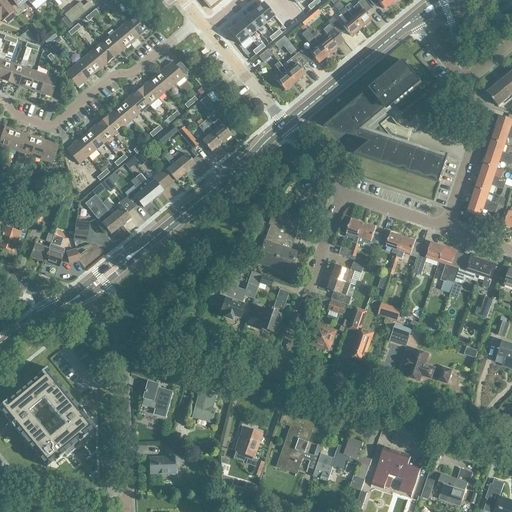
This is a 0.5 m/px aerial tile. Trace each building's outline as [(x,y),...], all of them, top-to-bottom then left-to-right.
[(17,16),(9,7),(2,0),(0,0),(0,17),(1,17),(3,20),(13,12),(17,17),(17,16)] [(27,1),(28,1),(27,0),(11,0),(14,3),(9,7),(17,16),(26,8),(23,5),(27,1)] [(203,0),(211,9),(222,0),(203,0)] [(361,28),(353,18),(349,13),(345,8),(337,0),(332,0),(330,2),(347,23),(343,27),(351,37),(361,28)] [(349,13),(353,18),(361,28),(371,20),(366,14),(371,10),(363,0),(361,0),(357,3),(363,10),(358,14),(349,4),(345,8),(349,13)] [(384,9),(394,1),(393,0),(368,0),(375,7),(379,3),(384,9)] [(388,18),(408,1),(407,0),(401,0),(385,14),(388,18)] [(66,17),(71,24),(92,7),(88,3),(83,7),(80,2),(64,15),(66,17)] [(263,3),(254,10),(266,24),(274,17),(263,3)] [(300,22),(304,27),(321,13),(317,9),(300,22)] [(254,10),(246,17),(257,31),(266,24),(254,10)] [(127,22),(139,37),(148,29),(136,15),(127,22)] [(66,30),(72,25),(71,24),(66,17),(59,22),(66,30)] [(246,17),(238,24),(249,38),(257,31),(246,17)] [(337,32),(342,28),(333,18),(328,22),(337,32)] [(118,30),(130,44),(139,37),(127,22),(118,30)] [(231,30),(229,31),(235,38),(240,45),(249,38),(238,24),(231,30)] [(311,35),(328,55),(344,42),(330,25),(323,30),(326,34),(322,37),(316,31),(311,35)] [(19,37),(39,44),(28,30),(19,37)] [(130,44),(118,30),(109,37),(121,51),(130,44)] [(328,55),(311,35),(309,33),(307,30),(301,34),(314,51),(310,54),(318,64),(328,55)] [(57,38),(52,31),(42,38),(48,45),(57,38)] [(70,39),(72,43),(82,37),(79,33),(70,39)] [(121,51),(109,37),(101,44),(113,59),(121,51)] [(31,50),(33,45),(27,43),(25,48),(26,48),(22,61),(26,63),(31,50)] [(113,59),(101,44),(92,51),(104,66),(113,59)] [(303,49),(298,53),(307,64),(312,60),(303,49)] [(263,63),(272,56),(268,50),(258,57),(263,63)] [(104,66),(92,51),(83,59),(95,73),(104,66)] [(337,52),(318,68),(322,72),(341,57),(337,52)] [(282,66),(295,83),(305,75),(300,69),(307,64),(298,53),(282,66)] [(95,73),(83,59),(74,66),(86,80),(95,73)] [(0,79),(8,82),(14,65),(3,61),(0,70),(0,79)] [(163,70),(175,84),(184,77),(183,75),(188,72),(180,63),(176,66),(172,62),(163,70)] [(291,89),(290,87),(295,83),(282,66),(278,62),(274,66),(283,76),(277,81),(285,91),(286,90),(288,91),(291,89)] [(19,86),(25,68),(14,65),(8,82),(19,86)] [(396,106),(418,87),(418,86),(414,82),(416,80),(412,75),(411,74),(406,69),(405,70),(400,65),(330,122),(337,131),(353,137),(361,130),(390,106),(388,104),(392,101),(396,106)] [(86,80),(74,66),(65,74),(77,88),(86,80)] [(29,90),(36,72),(25,68),(19,86),(29,90)] [(175,84),(163,70),(155,77),(167,92),(175,84)] [(511,71),(499,82),(510,96),(511,94),(511,71)] [(40,93),(46,76),(36,72),(29,90),(40,93)] [(57,80),(46,76),(40,93),(51,97),(53,93),(60,95),(64,83),(57,81),(57,80)] [(167,92),(155,77),(146,85),(158,99),(167,92)] [(486,93),(497,107),(510,96),(499,82),(486,93)] [(158,99),(146,85),(137,92),(149,106),(158,99)] [(149,106),(137,92),(128,99),(140,114),(149,106)] [(218,100),(212,92),(207,96),(213,104),(218,100)] [(207,110),(212,105),(205,97),(192,108),(195,112),(203,106),(207,110)] [(140,114),(128,99),(120,106),(132,121),(140,114)] [(132,121),(120,106),(111,114),(123,128),(132,121)] [(123,128),(111,114),(102,121),(114,135),(123,128)] [(496,129),(509,133),(511,134),(511,127),(511,124),(511,120),(500,116),(496,129)] [(204,122),(221,144),(231,136),(218,120),(213,124),(208,118),(204,122)] [(178,132),(184,127),(178,120),(172,125),(177,132),(178,132)] [(114,135),(102,121),(93,128),(105,143),(114,135)] [(221,144),(204,122),(198,127),(207,137),(202,141),(211,152),(221,144)] [(184,127),(178,132),(193,150),(199,144),(184,127)] [(0,146),(9,149),(15,131),(4,128),(0,138),(0,146)] [(105,143),(93,128),(85,135),(97,150),(105,143)] [(511,134),(509,133),(496,129),(492,141),(505,145),(507,138),(511,139),(511,134)] [(20,153),(26,135),(15,131),(9,149),(20,153)] [(30,156),(37,139),(26,135),(20,153),(30,156)] [(97,150),(85,135),(76,143),(88,157),(97,150)] [(448,159),(377,136),(365,146),(361,158),(440,183),(448,159)] [(41,160),(47,142),(37,139),(30,156),(41,160)] [(505,145),(492,141),(488,153),(511,160),(511,155),(502,152),(505,145)] [(47,142),(41,160),(52,164),(58,146),(47,142)] [(88,157),(76,143),(67,150),(79,165),(88,157)] [(169,153),(176,162),(186,173),(196,165),(187,154),(181,158),(177,153),(175,154),(168,145),(164,148),(169,153)] [(186,173),(176,162),(169,153),(164,157),(172,166),(166,171),(164,168),(158,173),(163,179),(166,183),(172,178),(175,182),(186,173)] [(511,160),(488,153),(484,165),(497,169),(499,162),(511,166),(511,160)] [(141,156),(136,160),(141,166),(146,162),(141,156)] [(119,174),(127,168),(123,164),(116,171),(119,174)] [(497,169),(484,165),(480,177),(510,187),(511,182),(494,176),(497,169)] [(183,181),(186,184),(194,174),(191,171),(183,181)] [(157,184),(163,179),(158,173),(152,178),(154,181),(149,185),(140,174),(135,178),(153,200),(163,191),(157,184)] [(510,187),(480,177),(476,189),(489,193),(491,186),(504,190),(502,194),(500,197),(501,197),(501,199),(503,202),(503,203),(505,204),(510,187)] [(116,188),(108,178),(103,183),(111,192),(116,188)] [(153,200),(135,178),(130,182),(136,189),(131,193),(135,197),(144,207),(153,200)] [(489,193),(476,189),(472,201),(502,211),(504,207),(486,201),(489,193)] [(97,197),(95,195),(91,199),(85,204),(97,219),(101,224),(110,235),(120,227),(111,216),(107,210),(102,204),(97,198),(97,197)] [(147,216),(164,201),(160,197),(144,212),(147,216)] [(107,200),(102,204),(107,210),(111,206),(107,200)] [(502,211),(472,201),(467,213),(481,218),(483,210),(496,214),(495,216),(500,218),(502,211)] [(0,218),(5,221),(10,208),(3,205),(0,212),(0,218)] [(130,218),(127,214),(121,207),(116,212),(111,216),(120,227),(130,218)] [(270,226),(264,242),(257,262),(289,274),(296,253),(290,251),(301,220),(273,210),(268,225),(270,226)] [(504,225),(511,228),(511,212),(508,212),(504,211),(502,218),(506,219),(504,225)] [(39,227),(42,217),(36,215),(32,225),(39,227)] [(351,219),(346,234),(345,237),(354,240),(353,243),(354,243),(357,244),(364,225),(357,222),(358,221),(351,219)] [(78,221),(77,231),(88,233),(89,222),(78,221)] [(352,249),(358,251),(360,245),(363,246),(364,244),(370,246),(371,243),(379,245),(382,235),(375,232),(377,228),(371,226),(370,227),(364,225),(357,244),(354,243),(352,249)] [(0,246),(13,251),(17,240),(23,242),(27,229),(20,227),(18,232),(5,227),(0,240),(0,246)] [(45,242),(51,243),(55,232),(49,230),(45,242)] [(75,231),(74,240),(86,242),(88,233),(77,231),(75,231)] [(397,255),(403,238),(397,236),(397,235),(391,233),(390,237),(382,235),(379,245),(386,248),(393,251),(392,254),(397,255)] [(403,238),(397,255),(397,257),(394,256),(392,263),(397,265),(399,259),(402,260),(404,254),(410,256),(418,259),(423,245),(415,242),(415,241),(410,239),(409,240),(403,238)] [(439,263),(443,249),(436,247),(437,245),(432,243),(427,256),(420,254),(423,245),(418,259),(419,259),(414,274),(421,276),(426,263),(438,267),(439,263)] [(44,262),(49,248),(35,244),(30,257),(44,262)] [(50,245),(49,248),(44,262),(59,267),(65,249),(50,245)] [(358,251),(352,249),(352,252),(341,248),(339,255),(352,260),(353,257),(356,258),(358,251)] [(452,290),(464,255),(456,252),(456,251),(451,249),(450,252),(443,249),(439,263),(446,265),(441,281),(446,282),(444,287),(452,290)] [(80,261),(77,250),(67,253),(70,264),(80,261)] [(479,276),(483,263),(476,260),(477,258),(472,257),(464,255),(452,290),(451,294),(459,297),(465,278),(477,282),(479,276)] [(351,269),(362,273),(365,266),(354,262),(351,269)] [(372,267),(380,270),(382,265),(373,262),(372,267)] [(397,265),(392,263),(390,270),(386,268),(385,273),(394,276),(397,265)] [(483,263),(479,276),(485,278),(483,284),(489,286),(496,265),(490,263),(489,265),(483,263)] [(331,278),(346,283),(351,285),(355,272),(336,265),(331,278)] [(61,275),(62,269),(49,266),(48,272),(61,275)] [(252,299),(260,276),(251,273),(245,291),(223,283),(219,295),(226,297),(223,305),(217,304),(216,310),(220,313),(225,315),(224,317),(232,320),(233,316),(239,318),(243,305),(242,304),(244,296),(252,299)] [(260,276),(252,299),(253,300),(259,283),(260,283),(258,288),(264,290),(266,286),(270,287),(272,281),(262,277),(262,276),(260,276)] [(351,285),(346,283),(331,278),(327,290),(334,293),(332,300),(349,306),(352,298),(347,296),(351,285)] [(353,292),(359,294),(363,281),(356,279),(353,292)] [(272,308),(270,312),(263,309),(256,328),(265,331),(266,330),(275,333),(280,315),(281,316),(282,312),(286,301),(287,301),(288,296),(289,293),(279,290),(273,308),(272,308)] [(482,306),(490,308),(493,300),(485,297),(482,306)] [(346,306),(331,301),(328,311),(343,316),(346,306)] [(487,319),(490,308),(482,306),(481,309),(477,308),(475,315),(487,319)] [(368,311),(365,311),(356,308),(351,323),(349,329),(349,330),(355,332),(352,340),(354,341),(352,347),(353,347),(350,357),(363,362),(365,354),(371,356),(374,348),(368,346),(369,343),(370,344),(374,333),(362,329),(368,311)] [(399,317),(380,311),(378,316),(397,322),(399,317)] [(329,326),(339,328),(340,321),(330,318),(329,326)] [(505,338),(510,324),(500,321),(495,334),(505,338)] [(393,332),(409,338),(412,330),(396,325),(393,332)] [(336,333),(317,326),(311,344),(319,347),(320,345),(327,348),(329,342),(331,343),(333,338),(334,338),(336,333)] [(511,344),(502,342),(498,354),(506,357),(502,367),(511,370),(511,344)] [(438,381),(442,371),(434,369),(434,368),(425,365),(428,355),(416,351),(413,359),(410,358),(406,368),(409,369),(407,376),(419,381),(421,375),(430,378),(438,381)] [(47,467),(55,461),(55,462),(64,454),(67,457),(81,445),(79,443),(88,435),(87,434),(95,428),(85,416),(86,415),(79,407),(79,408),(46,368),(37,375),(38,376),(8,401),(7,400),(0,405),(0,410),(8,421),(14,429),(15,429),(47,467)] [(451,371),(443,368),(442,371),(438,381),(447,384),(451,371)] [(156,403),(155,410),(153,415),(164,418),(171,392),(156,388),(156,385),(147,383),(143,399),(156,403)] [(194,404),(192,413),(191,418),(210,423),(214,410),(210,409),(214,394),(199,391),(195,404),(194,404)] [(315,471),(320,458),(305,453),(315,424),(294,417),(283,414),(280,424),(291,428),(277,468),(298,475),(303,459),(310,461),(308,468),(315,471)] [(253,458),(252,458),(260,434),(243,428),(235,452),(233,459),(244,462),(245,459),(247,459),(252,461),(252,460),(253,458)] [(173,431),(169,448),(182,452),(185,443),(179,441),(181,433),(173,431)] [(337,449),(333,462),(331,467),(333,467),(345,472),(348,463),(356,465),(364,443),(350,438),(345,452),(337,449)] [(165,447),(165,458),(149,459),(150,476),(171,475),(172,476),(175,476),(177,473),(177,470),(176,468),(175,468),(175,463),(184,463),(183,453),(182,452),(169,448),(165,447)] [(412,456),(385,447),(371,485),(384,490),(389,475),(407,481),(403,493),(412,496),(422,468),(409,464),(412,456)] [(333,462),(320,458),(315,471),(313,477),(328,482),(333,467),(331,467),(333,462)] [(252,475),(258,477),(259,478),(264,463),(257,460),(257,462),(255,467),(252,475)] [(441,475),(438,483),(437,486),(443,488),(441,495),(462,502),(468,484),(469,485),(473,473),(461,469),(457,480),(441,475)] [(429,500),(438,473),(430,471),(421,497),(429,500)] [(356,506),(361,492),(365,481),(354,477),(350,488),(357,490),(352,505),(356,506)] [(511,511),(511,500),(500,497),(504,484),(495,480),(491,492),(488,491),(486,499),(488,500),(485,511),(488,511),(511,511)] [(256,486),(246,483),(244,491),(254,493),(256,486)] [(361,492),(356,506),(362,508),(367,494),(361,492)]
